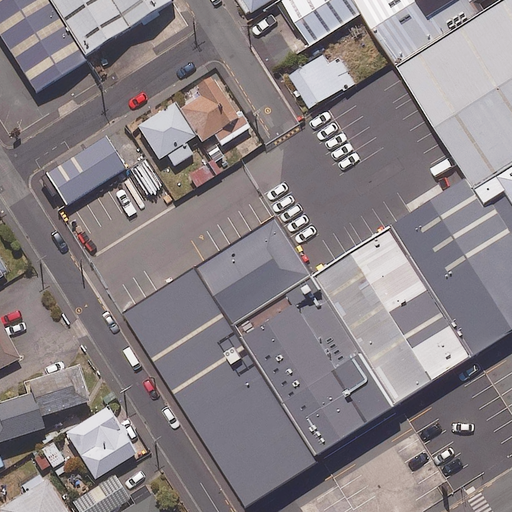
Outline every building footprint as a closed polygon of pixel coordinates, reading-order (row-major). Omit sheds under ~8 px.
[(89,52),(56,0),(0,0),(0,22),(42,91),(93,59),(89,52)] [(167,4),(163,0),(56,0),(89,52),(167,4)] [(271,0),(252,0),(258,8),(271,0)] [(355,0),(279,0),(277,1),(305,46),(362,10),(355,0)] [(355,0),(362,10),(397,65),(480,13),(473,2),(476,0),(355,0)] [(511,0),(500,0),(480,13),(397,65),(467,177),(474,188),(494,175),(511,163),(511,0)] [(328,63),(322,55),(288,76),(309,110),(354,83),(338,57),(328,63)] [(251,119),(223,74),(183,98),(211,143),(251,119)] [(201,136),(181,104),(146,125),(166,158),(201,136)] [(127,170),(106,136),(47,172),(68,206),(127,170)] [(124,148),(135,164),(130,167),(149,195),(164,184),(147,160),(134,141),(124,148)] [(194,184),(196,187),(221,172),(215,163),(211,157),(187,172),(194,184)] [(511,163),(494,175),(511,203),(511,163)] [(511,203),(494,175),(474,188),(467,177),(392,224),(475,355),(511,331),(511,203)] [(313,273),(277,216),(195,267),(231,324),(313,273)] [(475,355),(392,224),(313,273),(396,405),(475,355)] [(314,456),(231,324),(195,267),(121,313),(241,502),(314,456)] [(396,405),(313,273),(231,324),(314,456),(396,405)] [(0,369),(21,357),(0,322),(0,369)] [(88,399),(76,363),(24,381),(27,392),(0,401),(0,440),(44,425),(41,415),(88,399)] [(146,446),(130,420),(119,427),(105,406),(65,431),(94,478),(146,446)] [(64,459),(53,441),(41,448),(52,466),(64,459)] [(67,511),(42,472),(22,484),(26,490),(0,506),(0,511),(67,511)] [(108,511),(130,499),(114,474),(72,501),(79,511),(108,511)] [(163,511),(151,492),(119,511),(163,511)]
